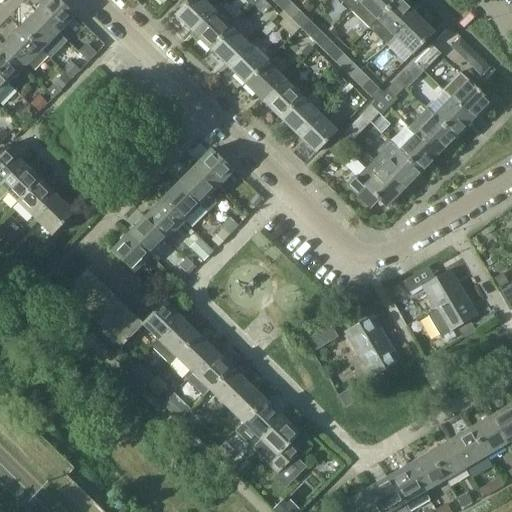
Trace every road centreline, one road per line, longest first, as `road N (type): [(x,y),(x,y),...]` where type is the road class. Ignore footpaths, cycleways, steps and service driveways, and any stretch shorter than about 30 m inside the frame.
road 1 (residential): [(449,219),(357,258),(209,116)]
road 2 (residential): [(83,247),(209,116)]
road 3 (residential): [(209,116),(91,0)]
